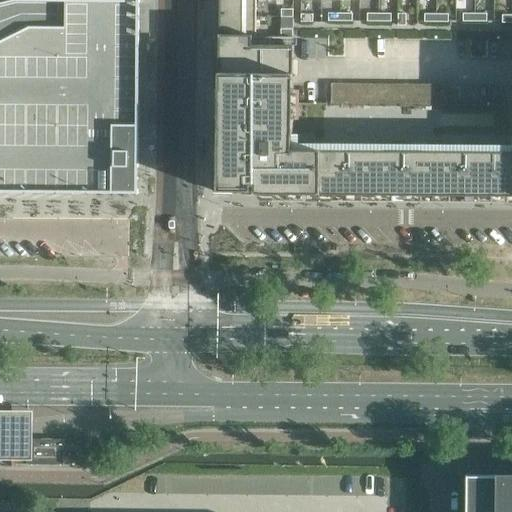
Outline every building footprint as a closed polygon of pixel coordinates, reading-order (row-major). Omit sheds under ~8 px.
[(0,0),(0,193),(120,194),(134,194),(138,194),(140,16),(139,0),(0,0)] [(255,0),(219,0),(220,17),(256,17),(255,0)] [(293,9),(281,9),(281,17),(293,17),(293,9)] [(328,20),(328,21),(340,21),(340,13),(328,13),(328,20)] [(340,13),(340,21),(352,21),(352,20),(352,13),(340,13)] [(367,20),(367,21),(379,21),(379,13),(367,13),(367,20)] [(379,13),(379,21),(391,22),(391,20),(391,14),(379,13)] [(475,13),(463,13),(463,21),(475,21),(475,13)] [(487,14),(475,13),(475,21),(487,22),(487,14)] [(313,14),(301,14),(301,22),(313,22),(313,20),(313,14)] [(398,20),(398,26),(406,26),(406,20),(406,14),(398,14),(398,20)] [(436,14),(424,14),(424,21),(424,22),(436,22),(436,14)] [(448,14),(436,14),(436,22),(448,22),(448,21),(448,14)] [(502,22),(502,23),(511,22),(511,14),(502,15),(502,22)] [(256,17),(220,17),(220,35),(220,37),(252,37),(256,37),(256,17)] [(293,29),(281,29),(280,37),(292,37),(292,30),(293,29)] [(252,37),(220,37),(220,47),(219,103),(218,193),(252,193),(252,187),(258,187),(289,187),(289,194),(289,195),(290,195),(511,197),(511,105),(442,105),(331,104),(293,103),(293,90),(294,77),(294,60),(294,46),(253,45),(253,38),(256,38),(256,37),(252,37)] [(443,103),(443,83),(332,81),(332,101),(443,103)] [(86,437),(35,435),(34,461),(84,464),(86,437)] [(511,511),(511,476),(468,476),(467,511),(511,511)] [(11,511),(12,499),(0,498),(0,511),(11,511)]
